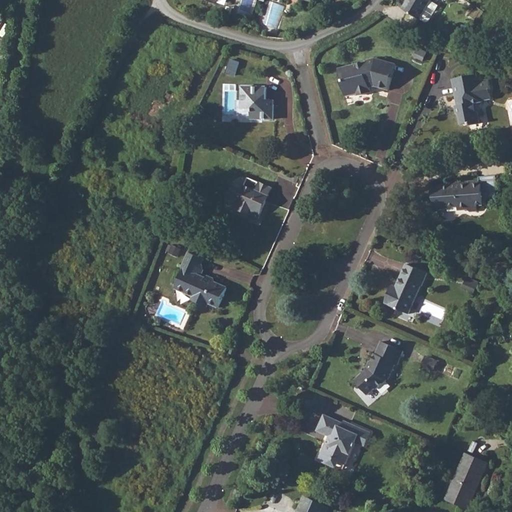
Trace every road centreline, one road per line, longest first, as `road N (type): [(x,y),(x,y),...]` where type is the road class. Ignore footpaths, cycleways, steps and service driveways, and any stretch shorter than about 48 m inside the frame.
road 1 (track): [(158,1),(0,303)]
road 2 (residential): [(276,350),(316,336),(381,198),(375,172),(327,146)]
road 3 (residential): [(276,350),(260,298),(327,146)]
road 4 (residential): [(206,511),(276,350)]
road 5 (residential): [(295,45),(264,44),(165,10),(158,0)]
